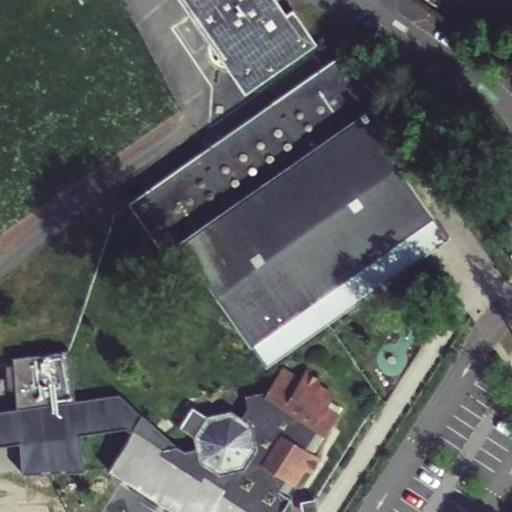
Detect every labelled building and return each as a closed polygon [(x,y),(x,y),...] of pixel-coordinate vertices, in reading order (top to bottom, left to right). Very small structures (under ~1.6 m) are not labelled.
[(165,0),(210,66),(206,69),(229,103),(317,43),(293,9),(286,12),(278,0),(165,0)] [(346,54),(162,181),(193,226),(376,99),(346,54)] [(376,99),(193,226),(162,181),(130,203),(176,270),(193,258),(265,364),(449,237),(376,131),(391,120),(376,99)] [(73,350),(14,362),(16,413),(0,413),(0,448),(20,445),(21,475),(84,471),(79,435),(124,428),(130,431),(153,443),(171,438),(123,393),(82,401),(73,350)] [(321,457),(316,454),(345,409),(334,402),(338,396),(322,386),(325,381),(310,372),(303,382),(283,369),(269,390),(248,421),(241,417),(233,411),(209,415),(195,404),(179,426),(193,436),(179,446),(171,438),(153,443),(130,431),(107,469),(173,511),(282,511),(291,498),(288,496),(306,469),(311,473),(321,457)] [(248,421),(269,390),(247,393),(249,407),(241,417),(248,421)] [(292,511),(291,498),(282,511),(292,511)] [(315,511),(314,499),(300,500),(301,511),(315,511)]
